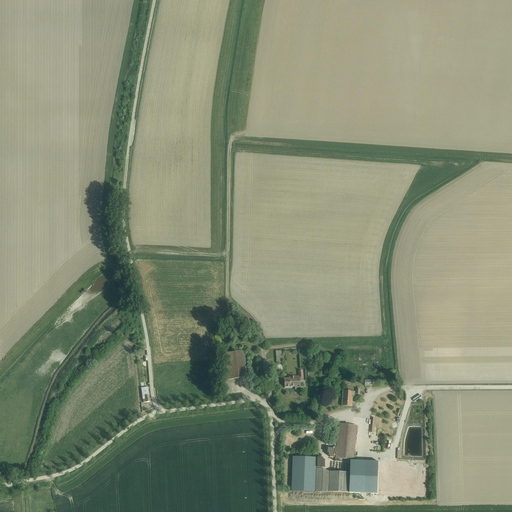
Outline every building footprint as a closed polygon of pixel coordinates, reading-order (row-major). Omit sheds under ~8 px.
[(244,351),(221,354),(224,381),(247,378),(244,351)] [(378,351),(358,351),(358,370),(379,370),(378,351)] [(289,378),(284,379),(284,388),(294,388),(295,390),(300,389),(300,381),(303,381),(303,371),(298,371),(299,377),(293,377),(291,378),(291,377),(289,377),(289,378)] [(148,387),(141,388),(143,400),(143,403),(150,402),(148,387)] [(342,391),(341,407),(342,407),(351,407),(352,407),(353,397),(354,398),(355,392),(354,392),(343,391),(342,391)] [(338,424),(335,458),(354,461),(357,426),(338,424)] [(292,458),(291,491),(378,494),(379,462),(350,461),(349,473),(328,472),(322,469),(316,469),(317,459),(292,458)]
